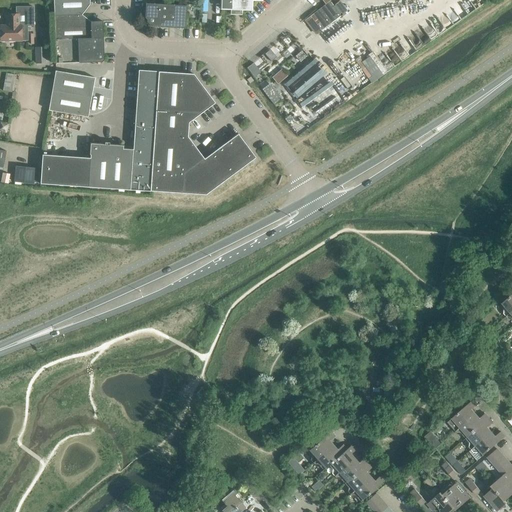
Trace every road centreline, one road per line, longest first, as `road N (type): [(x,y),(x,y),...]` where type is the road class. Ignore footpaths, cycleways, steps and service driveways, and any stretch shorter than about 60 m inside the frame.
road 1 (primary): [(317,203),(158,286),(0,351)]
road 2 (primary): [(511,77),(317,203)]
road 3 (unclassified): [(317,203),(219,57)]
